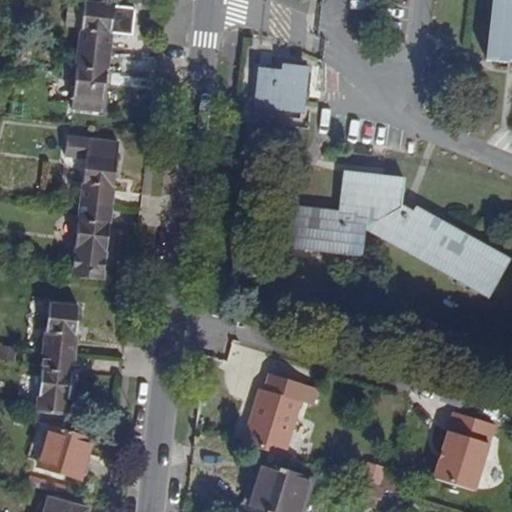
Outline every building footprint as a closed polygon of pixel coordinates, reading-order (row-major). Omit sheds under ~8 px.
[(511,0),(495,0),(489,61),(511,63),(511,0)] [(64,31),(81,33),(84,7),(67,5),(64,31)] [(84,7),(81,33),(71,109),(101,114),(111,37),(132,39),(134,13),(84,7)] [(279,72),(259,71),(257,107),(303,110),(305,69),(287,68),(286,79),(279,79),(279,72)] [(64,159),(85,161),(88,143),(65,141),(64,159)] [(85,161),(72,273),(102,276),(117,146),(88,143),(85,161)] [(489,297),(508,261),(413,211),(411,215),(400,209),(403,181),(342,175),(338,214),(284,209),(280,246),(363,255),(365,229),(489,297)] [(102,276),(72,273),(72,279),(101,282),(102,276)] [(49,306),(37,416),(67,418),(79,310),(49,306)] [(79,362),(79,375),(109,376),(109,363),(79,362)] [(260,392),(256,406),(261,407),(265,393),(260,392)] [(256,406),(244,447),(284,459),(301,404),(265,393),(261,407),(256,406)] [(455,414),(434,481),(475,494),(495,427),(455,414)] [(81,482),(94,441),(49,427),(37,469),(81,482)] [(251,503),(279,511),(300,511),(310,482),(262,467),(251,503)] [(383,490),(355,481),(352,493),(381,500),(383,490)] [(381,500),(352,493),(356,501),(374,506),(381,500)] [(87,511),(88,511),(48,500),(44,511),(87,511)]
